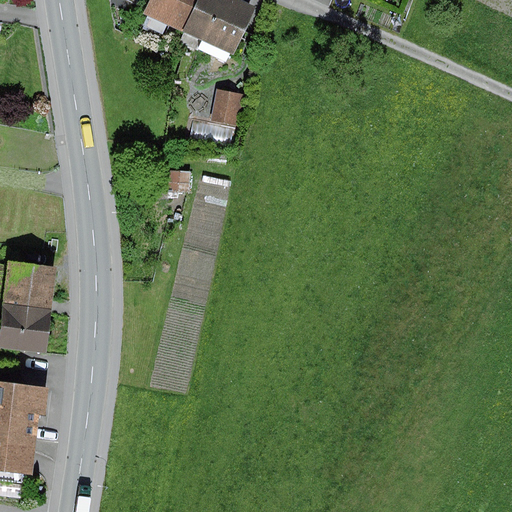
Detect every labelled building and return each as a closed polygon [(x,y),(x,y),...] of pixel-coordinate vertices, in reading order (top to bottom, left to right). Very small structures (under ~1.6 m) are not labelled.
[(183,32),(198,0),(150,0),(144,15),(148,17),(144,25),(163,34),(168,24),(183,32)] [(254,8),(237,0),(198,0),(183,32),(202,41),(198,51),(228,64),(254,8)] [(248,92),(220,87),(213,119),(241,125),(248,92)] [(149,192),(190,193),(191,172),(150,171),(149,192)] [(56,270),(11,264),(1,348),(46,354),(56,270)] [(47,389),(0,383),(0,471),(32,475),(38,415),(44,415),(47,389)]
